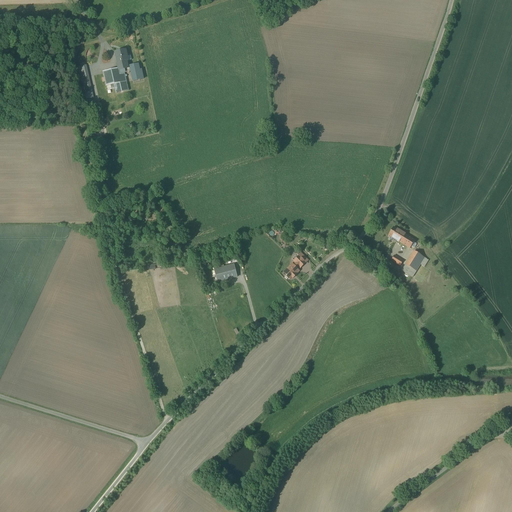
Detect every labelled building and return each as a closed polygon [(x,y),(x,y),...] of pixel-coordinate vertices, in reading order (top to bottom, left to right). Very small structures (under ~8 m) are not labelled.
[(117,63),(127,61),(128,61),(126,50),(115,53),(117,63)] [(128,67),(127,61),(117,63),(119,69),(103,72),(107,86),(114,84),(116,93),(128,91),(126,83),(124,74),(130,72),(132,82),(143,79),(140,64),(128,67)] [(93,99),(85,66),(79,67),(86,100),(93,99)] [(415,241),(393,227),(388,235),(396,240),(396,242),(398,243),(399,242),(410,249),(415,241)] [(299,257),(305,263),(308,261),(300,252),(297,255),(299,257)] [(428,260),(414,252),(402,271),(412,278),(421,264),(424,266),(428,260)] [(403,261),(394,256),(391,260),(400,266),(403,261)] [(299,257),(294,262),(296,263),(299,267),(300,268),(305,263),(299,257)] [(292,265),(284,273),(291,279),(292,278),(293,278),(296,275),(299,271),(297,270),(299,267),(296,263),(293,266),(292,265)] [(214,269),(217,282),(237,276),(234,264),(214,269)]
